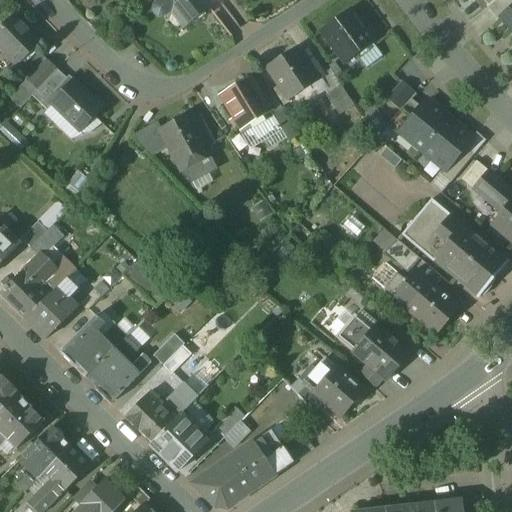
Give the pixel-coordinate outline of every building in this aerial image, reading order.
[(202,0),(161,0),(170,12),(175,8),(187,24),(209,8),(202,0)] [(511,0),(497,0),(488,7),(487,9),(498,22),(500,20),(500,19),(511,8),(511,0)] [(511,8),(500,19),(500,20),(511,33),(511,41),(511,42),(511,8)] [(349,11),(321,32),(346,65),(374,44),(349,11)] [(14,16),(2,28),(1,26),(0,26),(0,49),(12,62),(17,68),(41,45),(14,16)] [(12,62),(0,49),(0,67),(3,70),(12,62)] [(296,49),(267,68),(289,102),(292,100),(295,104),(305,97),(302,93),(324,79),(311,59),(305,63),(296,49)] [(46,61),(27,82),(37,92),(38,92),(57,71),(46,61)] [(37,92),(32,97),(47,112),(52,106),(74,83),(69,78),(67,80),(57,71),(38,92),(37,92)] [(270,113),(250,80),(221,97),(241,130),(270,113)] [(27,82),(18,91),(19,91),(11,100),(20,110),(32,97),(37,92),(27,82)] [(94,102),(74,83),(52,106),(79,132),(103,108),(95,101),(94,102)] [(402,83),(387,100),(396,108),(411,91),(402,83)] [(341,87),(326,97),(339,117),(354,107),(341,87)] [(411,91),(396,108),(401,112),(412,101),(416,95),(411,91)] [(421,109),(412,101),(401,112),(388,128),(399,137),(402,134),(401,134),(421,109)] [(449,121),(426,103),(421,109),(401,134),(402,134),(424,152),(449,121)] [(161,131),(160,132),(169,149),(177,165),(179,164),(206,150),(213,146),(201,123),(194,127),(188,116),(161,131)] [(449,121),(424,152),(446,170),(447,171),(464,149),(472,139),(449,121)] [(157,124),(133,137),(153,158),(169,149),(160,132),(161,131),(157,124)] [(464,149),(447,171),(446,170),(441,176),(451,184),(474,156),(464,149)] [(206,150),(179,164),(189,182),(190,181),(189,180),(207,170),(202,161),(210,157),(206,150)] [(488,172),(477,163),(462,181),(473,190),(474,190),(474,191),(478,186),(477,186),(488,172)] [(511,192),(488,172),(477,186),(478,186),(505,210),(492,225),(511,241),(511,192)] [(509,266),(431,201),(402,237),(433,264),(436,261),(481,299),(509,266)] [(58,202),(41,219),(48,227),(66,211),(58,202)] [(38,223),(21,240),(30,249),(47,232),(38,223)] [(0,264),(18,246),(0,228),(0,264)] [(47,232),(30,249),(40,259),(41,259),(57,243),(47,232)] [(418,260),(396,240),(384,255),(406,274),(418,260)] [(40,259),(24,275),(37,287),(52,271),(53,271),(41,259),(40,259)] [(63,261),(53,271),(52,271),(37,287),(49,299),(67,280),(75,273),(63,261)] [(176,288),(136,264),(123,277),(156,308),(176,288)] [(414,271),(404,282),(396,275),(383,290),(406,308),(427,282),(414,271)] [(23,274),(1,296),(26,321),(49,299),(37,287),(24,275),(23,274)] [(78,292),(67,280),(49,299),(56,306),(64,299),(68,295),(71,298),(78,292)] [(458,308),(427,282),(406,308),(436,334),(458,308)] [(49,299),(26,321),(46,340),(67,318),(56,306),(49,299)] [(75,310),(64,299),(56,306),(67,318),(75,310)] [(105,327),(96,318),(88,327),(97,335),(105,327)] [(355,318),(336,341),(352,354),(371,332),(355,318)] [(88,327),(61,355),(86,380),(114,352),(102,340),(97,335),(88,327)] [(110,331),(105,327),(97,335),(102,340),(110,331)] [(110,331),(102,340),(114,352),(126,339),(114,327),(110,331)] [(371,332),(352,354),(366,366),(382,378),(386,382),(408,355),(375,327),(371,332)] [(173,337),(153,358),(163,367),(183,347),(173,337)] [(126,339),(114,352),(127,364),(139,352),(126,339)] [(127,364),(114,352),(86,380),(111,405),(139,376),(130,368),(127,364)] [(151,364),(142,355),(130,368),(139,376),(151,364)] [(382,378),(366,366),(360,374),(374,388),(382,378)] [(363,391),(334,368),(313,394),(323,402),(342,417),(363,391)] [(0,412),(17,395),(0,378),(0,412)] [(184,387),(172,400),(176,405),(169,412),(176,419),(196,399),(184,387)] [(313,394),(306,387),(299,396),(307,405),(314,412),(323,402),(313,394)] [(150,393),(125,418),(151,444),(173,422),(176,419),(169,412),(150,393)] [(289,406),(278,393),(272,399),(281,408),(260,428),(266,435),(272,431),(304,406),(297,399),(289,406)] [(17,395),(0,412),(0,446),(6,440),(16,449),(43,422),(17,395)] [(268,395),(242,422),(254,434),(260,428),(281,408),(272,399),(268,395)] [(221,427),(211,417),(201,427),(211,437),(221,427)] [(201,427),(195,421),(184,433),(200,448),(211,437),(201,427)] [(184,433),(173,422),(151,444),(178,470),(200,448),(184,433)] [(50,429),(19,460),(38,479),(44,473),(69,447),(62,441),(63,439),(62,434),(59,432),(56,429),(53,429),(52,429),(51,430),(50,429)] [(266,435),(237,456),(259,488),(276,476),(267,462),(278,454),(285,449),(272,431),(266,435)] [(230,439),(227,436),(214,450),(220,459),(238,446),(232,437),(230,439)] [(69,447),(44,473),(52,480),(28,504),(35,511),(44,511),(89,467),(69,447)] [(288,468),(278,454),(267,462),(276,476),(288,468)] [(237,456),(193,486),(214,508),(228,509),(259,488),(237,456)] [(30,477),(21,478),(15,485),(24,494),(35,482),(30,477)] [(104,483),(81,507),(86,511),(114,511),(124,502),(104,483)] [(114,511),(137,511),(144,505),(132,493),(124,502),(114,511)] [(462,511),(483,511),(482,499),(461,501),(462,511)] [(462,511),(461,501),(434,505),(435,511),(462,511)]
